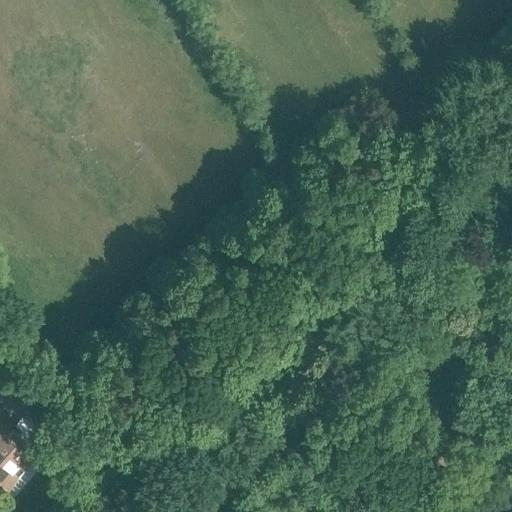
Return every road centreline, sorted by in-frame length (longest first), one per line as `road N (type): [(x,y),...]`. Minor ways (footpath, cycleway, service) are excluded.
road 1 (unknown): [(159,511),(281,379),(316,357),(511,102)]
road 2 (tertiary): [(300,337),(511,64)]
road 3 (tertiary): [(112,507),(300,337)]
road 4 (residential): [(112,507),(0,337)]
road 5 (unclassified): [(511,508),(365,397)]
